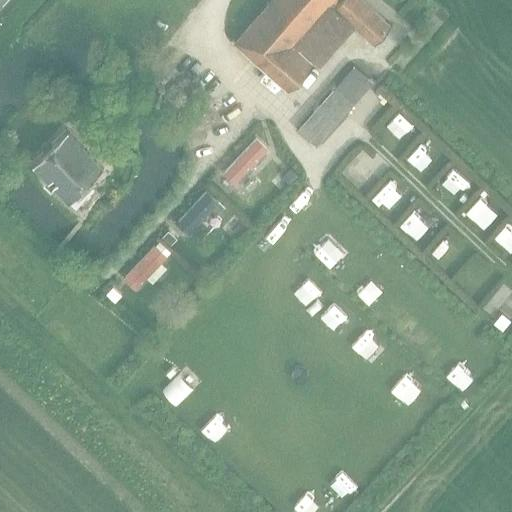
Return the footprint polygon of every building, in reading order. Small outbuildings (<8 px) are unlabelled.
[(354,28),(373,44),(391,22),(364,0),(269,0),(233,43),(287,89),(311,61),(319,67),(354,28)] [(296,129),(316,146),(373,81),(353,64),(296,129)] [(32,165),(66,201),(101,169),(67,132),(32,165)] [(223,172),(234,183),(268,148),(256,137),(223,172)] [(175,222),(188,234),(219,201),(206,189),(175,222)] [(123,277),(136,288),(167,255),(154,243),(123,277)]
